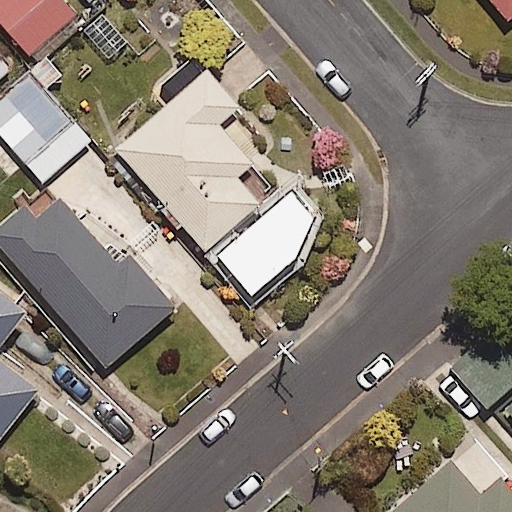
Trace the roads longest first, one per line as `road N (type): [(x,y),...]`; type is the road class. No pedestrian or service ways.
road 1 (residential): [(498,221),(170,511)]
road 2 (residential): [(305,0),(498,221)]
